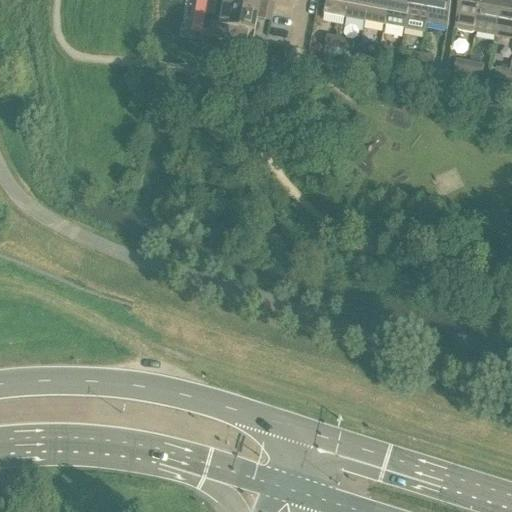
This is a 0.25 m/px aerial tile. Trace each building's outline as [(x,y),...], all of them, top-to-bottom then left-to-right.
[(210,0),(210,1),(259,10),(260,6),(261,0),(210,0)] [(326,0),(324,15),(345,19),(348,0),(326,0)] [(348,0),(345,19),(365,22),(369,0),(348,0)] [(369,0),(365,22),(385,26),(389,0),(369,0)] [(389,0),(385,26),(405,30),(410,0),(389,0)] [(410,0),(405,30),(425,34),(427,24),(431,0),(410,0)] [(453,0),(431,0),(427,24),(448,28),(453,0)] [(475,33),(476,33),(482,0),(460,0),(455,29),(457,29),(459,32),(472,35),(475,33)] [(482,0),(476,33),(496,37),(502,0),(482,0)] [(502,0),(496,37),(511,39),(511,0),(508,0),(502,0)] [(259,10),(210,1),(203,36),(247,44),(249,30),(255,31),(258,15),(259,10)] [(260,6),(259,10),(273,13),(275,4),(268,3),(260,6)] [(273,13),(259,10),(258,15),(265,21),(272,22),(273,13)] [(325,47),(339,50),(341,39),(327,37),(325,47)] [(341,39),(339,50),(353,52),(355,42),(341,39)] [(366,55),(379,57),(381,47),(368,44),(366,55)] [(381,47),(379,57),(393,60),(395,49),(381,47)] [(406,62),(419,65),(421,54),(407,52),(406,62)] [(421,54),(419,65),(433,67),(435,57),(421,54)] [(455,71),(468,74),(470,64),(457,61),(455,71)] [(470,64),(468,74),(482,77),(484,66),(470,64)] [(495,79),(508,81),(510,71),(497,69),(495,79)]
